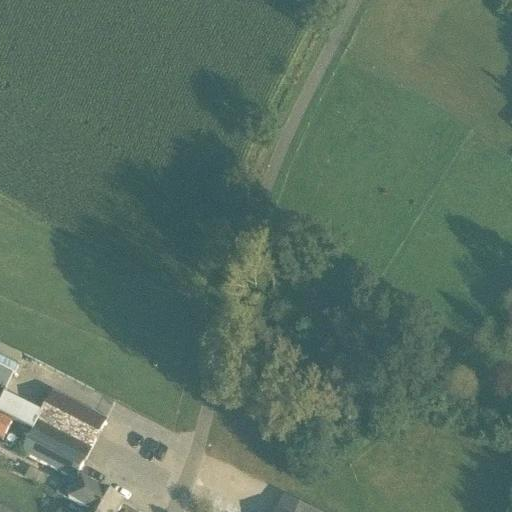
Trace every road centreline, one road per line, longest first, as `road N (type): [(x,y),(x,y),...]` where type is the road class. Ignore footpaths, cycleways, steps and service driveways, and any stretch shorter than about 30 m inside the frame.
road 1 (unclassified): [(211,392),(279,144),(352,0)]
road 2 (residential): [(175,511),(211,392)]
